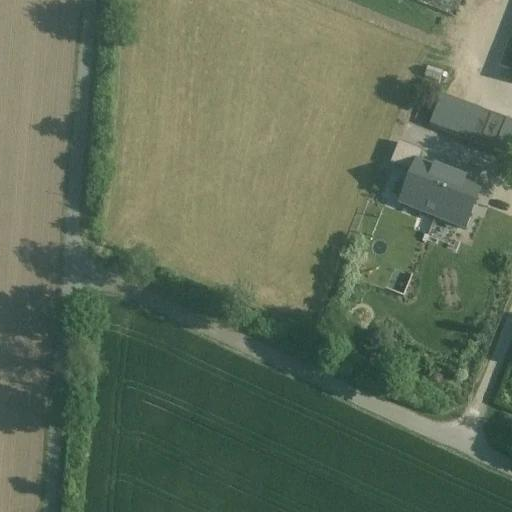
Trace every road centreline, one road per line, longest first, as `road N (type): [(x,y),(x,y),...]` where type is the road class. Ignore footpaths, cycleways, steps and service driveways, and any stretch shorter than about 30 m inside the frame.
road 1 (unclassified): [(71,265),(511,466)]
road 2 (unclassified): [(90,0),(71,265)]
road 3 (unclassified): [(71,265),(53,511)]
road 4 (track): [(504,0),(472,85),(456,39),(358,0)]
